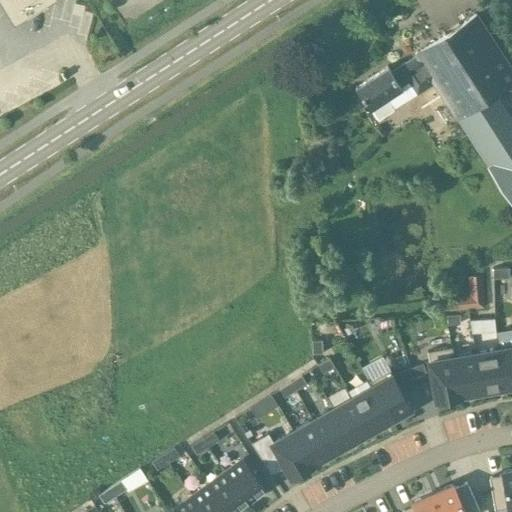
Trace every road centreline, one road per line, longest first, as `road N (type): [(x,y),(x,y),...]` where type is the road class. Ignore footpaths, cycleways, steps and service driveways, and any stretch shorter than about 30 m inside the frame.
road 1 (tertiary): [(0,179),(274,0)]
road 2 (residential): [(321,511),(461,444),(511,435)]
